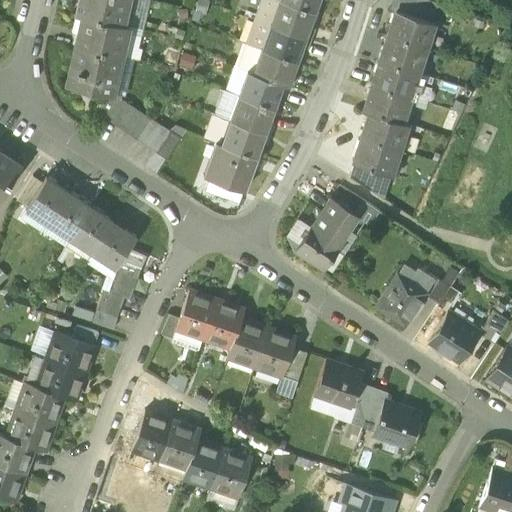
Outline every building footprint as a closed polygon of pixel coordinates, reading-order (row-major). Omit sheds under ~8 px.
[(122,24),(127,0),(78,0),(75,13),(81,14),(122,24)] [(261,0),(256,17),(273,24),(281,0),(261,0)] [(306,35),(314,11),(284,0),(281,0),(273,24),(306,35)] [(284,0),(314,11),(317,0),(284,0)] [(412,14),(415,4),(403,0),(391,0),(389,9),(395,10),(395,9),(412,14)] [(395,10),(387,35),(424,47),(432,21),(412,14),(395,9),(395,10)] [(128,25),(122,24),(81,14),(74,44),(117,54),(121,55),(128,25)] [(247,42),(265,48),(273,24),(256,17),(247,42)] [(306,35),(273,24),(265,48),(297,60),(306,35)] [(387,35),(379,59),(416,71),(424,47),(387,35)] [(109,91),(117,54),(74,44),(65,83),(106,92),(108,93),(109,91)] [(288,84),(297,60),(265,48),(256,73),(282,82),(288,84)] [(113,92),(121,55),(117,54),(109,91),(113,92)] [(379,59),(371,84),(408,96),(413,81),(416,72),(416,71),(379,59)] [(274,106),(282,82),(256,73),(250,71),(242,95),(274,106)] [(416,72),(413,81),(419,83),(422,74),(416,72)] [(414,98),(419,83),(413,81),(408,96),(414,98)] [(363,110),(368,111),(368,110),(400,121),(401,120),(408,96),(371,84),(363,110)] [(95,111),(107,118),(120,98),(121,94),(113,92),(109,91),(108,93),(106,92),(95,111)] [(265,131),(274,106),(242,95),(233,119),(265,131)] [(107,118),(117,124),(130,104),(120,98),(107,118)] [(117,124),(127,131),(140,111),(130,104),(117,124)] [(368,111),(360,135),(398,147),(406,122),(401,120),(400,121),(368,110),(368,111)] [(127,131),(137,138),(150,117),(140,111),(127,131)] [(220,142),(224,144),(233,120),(214,113),(211,122),(215,123),(209,138),(220,142)] [(137,138),(147,144),(160,124),(150,117),(137,138)] [(233,119),(233,120),(224,144),(256,155),(265,131),(233,119)] [(147,144),(157,151),(170,131),(160,124),(147,144)] [(180,137),(170,131),(157,151),(167,157),(180,137)] [(390,173),(398,147),(360,135),(352,161),(353,161),(390,173)] [(203,174),(244,189),(256,155),(224,144),(220,142),(217,153),(211,151),(203,174)] [(0,193),(19,164),(0,150),(0,193)] [(348,175),(382,197),(390,173),(353,161),(348,175)] [(17,198),(27,204),(42,181),(32,174),(17,198)] [(25,207),(47,222),(68,191),(45,176),(42,181),(27,204),(25,207)] [(90,205),(68,191),(47,222),(70,236),(90,205)] [(321,209),(311,224),(328,235),(338,221),(345,226),(354,212),(331,197),(322,209),(321,209)] [(112,220),(90,205),(70,236),(92,251),(112,220)] [(294,249),(309,226),(298,218),(287,235),(294,249)] [(135,235),(112,220),(92,251),(115,266),(119,258),(135,235)] [(311,224),(309,226),(294,249),(309,259),(310,257),(324,266),(340,243),(328,235),(311,224)] [(119,258),(116,269),(137,276),(141,266),(119,258)] [(133,287),(137,276),(116,269),(112,280),(133,287)] [(375,304),(404,324),(425,292),(396,272),(375,304)] [(427,296),(438,303),(449,285),(438,279),(427,296)] [(129,298),(133,287),(112,280),(108,290),(108,291),(123,296),(123,297),(129,298)] [(459,292),(449,285),(438,303),(448,310),(459,292)] [(120,307),(123,297),(123,296),(108,291),(108,290),(103,288),(99,299),(120,307)] [(175,326),(176,327),(202,336),(203,336),(216,297),(188,288),(178,316),(175,326)] [(243,307),(216,297),(203,336),(229,345),(230,346),(240,316),(240,317),(243,307)] [(116,317),(120,307),(99,299),(95,310),(116,317)] [(112,328),(116,317),(95,310),(91,321),(112,328)] [(428,340),(458,360),(478,330),(448,311),(428,340)] [(172,337),(173,337),(176,327),(175,326),(178,316),(168,313),(164,321),(159,333),(172,337)] [(482,334),(493,342),(508,320),(496,313),(482,334)] [(267,326),(240,317),(240,316),(230,346),(229,345),(226,355),(254,364),(267,326)] [(72,335),(94,343),(97,331),(76,324),(72,335)] [(294,336),(267,326),(254,364),(281,374),(291,346),(294,336)] [(198,345),(202,336),(176,327),(173,337),(172,337),(172,340),(196,348),(198,345)] [(55,329),(45,357),(84,371),(94,343),(72,335),(55,329)] [(485,377),(511,394),(511,347),(506,344),(485,377)] [(281,374),(296,380),(306,351),(291,346),(281,374)] [(75,398),(84,371),(45,357),(36,384),(64,394),(75,398)] [(313,393),(350,405),(358,382),(362,371),(325,358),(313,393)] [(54,421),(64,394),(36,384),(25,380),(15,408),(54,421)] [(350,405),(354,407),(362,384),(358,382),(350,405)] [(374,388),(362,384),(354,407),(349,421),(361,425),(374,388)] [(387,392),(374,388),(361,425),(373,429),(383,399),(384,400),(387,392)] [(385,437),(408,445),(420,412),(384,400),(383,399),(373,429),(386,433),(385,437)] [(45,448),(54,421),(15,408),(6,434),(6,435),(33,445),(45,448)] [(131,449),(158,458),(172,419),(144,409),(131,449)] [(199,428),(172,419),(158,458),(186,466),(186,467),(196,437),(199,428)] [(0,432),(0,463),(24,472),(33,445),(6,435),(6,434),(0,432)] [(223,447),(196,437),(186,467),(186,466),(182,476),(210,485),(223,447)] [(251,456),(223,447),(210,485),(238,495),(251,456)] [(0,494),(14,499),(24,472),(0,463),(0,494)] [(480,504),(505,511),(511,511),(511,474),(491,468),(480,504)] [(388,511),(393,498),(345,482),(339,502),(349,505),(346,511),(388,511)]
